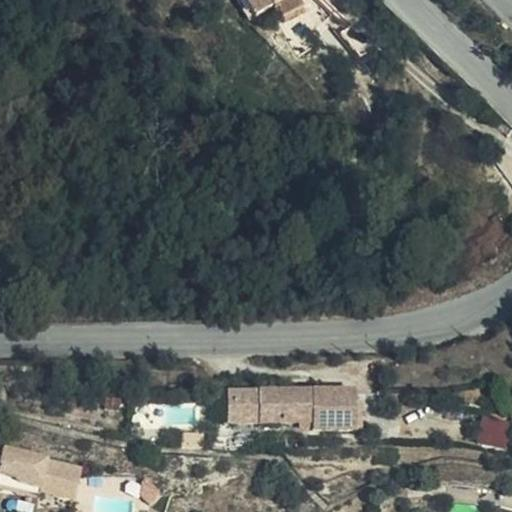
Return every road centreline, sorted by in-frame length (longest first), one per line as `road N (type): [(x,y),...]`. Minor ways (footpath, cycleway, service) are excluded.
road 1 (tertiary): [(0,341),(373,332),(438,322),(511,294)]
road 2 (tertiary): [(511,115),(398,0)]
